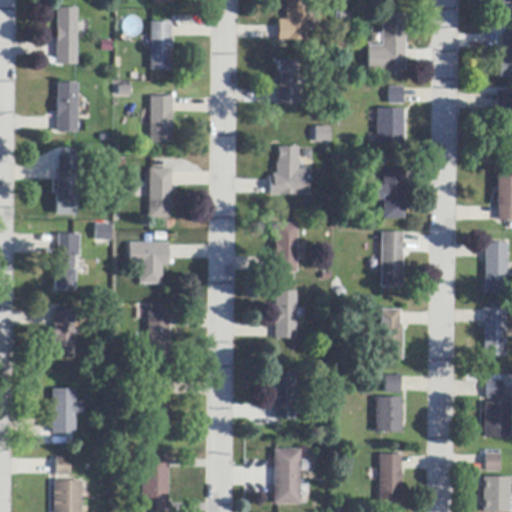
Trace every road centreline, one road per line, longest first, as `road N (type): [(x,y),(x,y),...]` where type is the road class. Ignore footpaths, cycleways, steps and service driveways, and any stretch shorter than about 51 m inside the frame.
road 1 (residential): [(219,511),(223,0)]
road 2 (residential): [(441,511),(441,0)]
